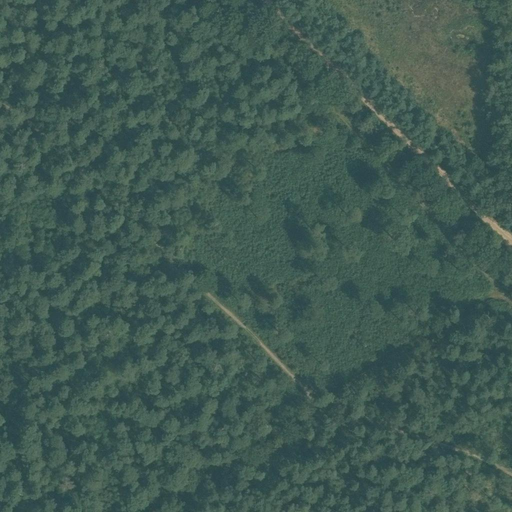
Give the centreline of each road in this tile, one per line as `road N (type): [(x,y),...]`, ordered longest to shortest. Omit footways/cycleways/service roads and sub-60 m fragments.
road 1 (unknown): [(511,478),(322,404),(31,119),(0,104)]
road 2 (track): [(511,285),(278,55),(163,0)]
road 3 (track): [(151,511),(508,281)]
road 4 (track): [(511,236),(266,0)]
